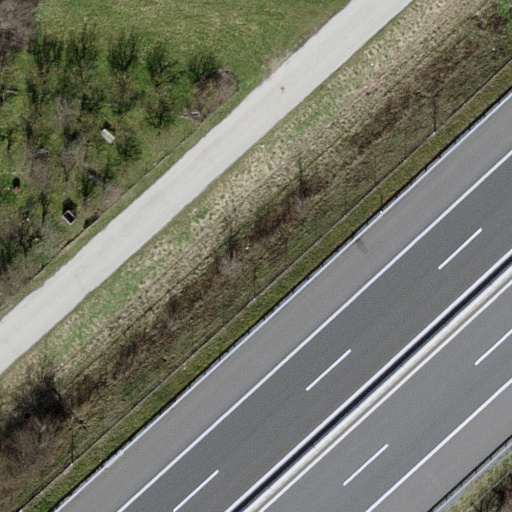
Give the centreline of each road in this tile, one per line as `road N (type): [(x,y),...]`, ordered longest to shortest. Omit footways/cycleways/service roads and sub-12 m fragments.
road 1 (track): [(0,352),(386,0)]
road 2 (motorway): [(511,198),(167,511)]
road 3 (motorway): [(314,511),(511,334)]
